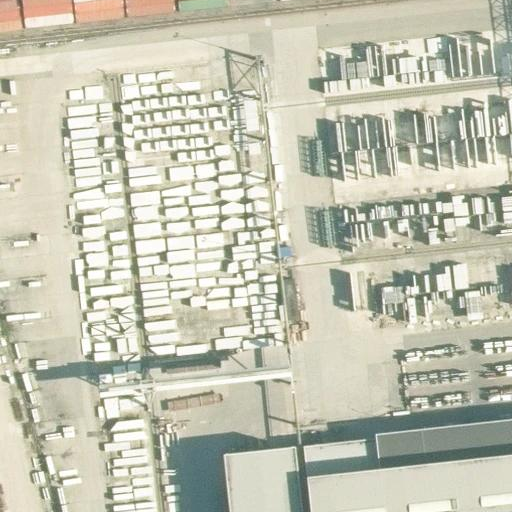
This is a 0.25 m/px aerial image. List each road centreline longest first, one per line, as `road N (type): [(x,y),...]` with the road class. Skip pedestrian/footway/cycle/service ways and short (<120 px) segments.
road 1 (unknown): [(0,185),(49,95),(79,72),(121,56),(294,33)]
road 2 (unknown): [(341,360),(294,33)]
road 3 (unknown): [(341,360),(253,399),(222,426),(203,457),(204,511)]
road 4 (unknown): [(294,33),(511,6)]
road 5 (unknown): [(511,336),(341,360)]
